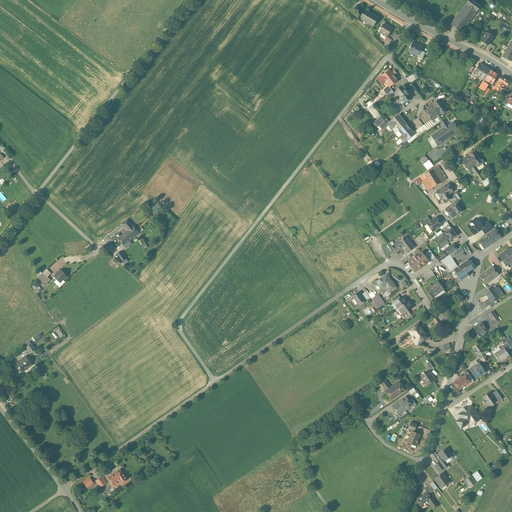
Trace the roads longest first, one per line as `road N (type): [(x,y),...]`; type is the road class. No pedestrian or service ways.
road 1 (residential): [(215,381),(181,332),(183,315),(386,57)]
road 2 (residential): [(215,381),(381,266),(404,268),(435,314),(463,325)]
road 3 (residential): [(0,241),(189,0)]
road 4 (residential): [(66,489),(215,381)]
